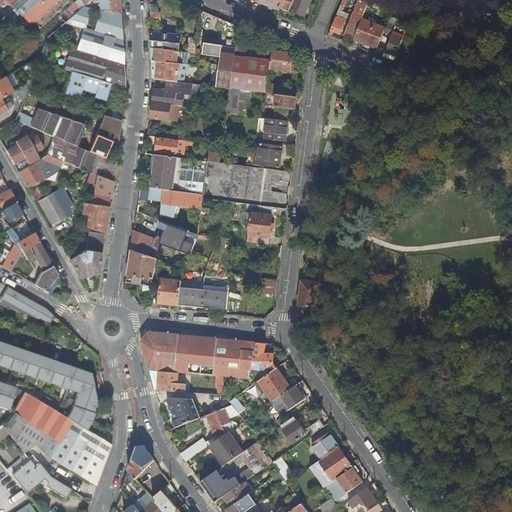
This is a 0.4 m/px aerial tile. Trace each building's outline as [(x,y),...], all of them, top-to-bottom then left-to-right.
[(3,0),(7,3),(16,12),(18,33),(29,27),(34,22),(58,0),(3,0)] [(77,0),(45,28),(46,39),(61,27),(64,24),(64,23),(84,7),(121,14),(120,0),(58,0),(34,22),(40,28),(70,0),(77,0)] [(253,0),(280,10),(283,0),(253,0)] [(283,0),(280,10),(289,14),(291,11),(294,0),(283,0)] [(294,0),(291,11),(305,16),(311,0),(294,0)] [(350,0),(343,0),(329,35),(332,36),(333,32),(341,35),(348,15),(345,13),(350,0)] [(359,0),(345,36),(354,40),(363,19),(369,0),(359,0)] [(154,5),(150,5),(151,21),(159,21),(159,13),(157,7),(155,8),(154,5)] [(64,23),(123,41),(121,14),(84,7),(64,23)] [(416,21),(417,21),(420,12),(414,10),(410,19),(416,21)] [(417,21),(424,70),(451,67),(452,67),(445,22),(420,12),(417,21)] [(354,40),(378,49),(384,32),(386,28),(363,19),(354,40)] [(61,27),(83,33),(105,40),(123,45),(123,41),(64,23),(64,24),(61,27)] [(405,33),(387,26),(386,28),(384,32),(392,35),(386,52),(387,53),(386,58),(394,61),(405,33)] [(83,33),(78,50),(101,57),(124,64),(123,45),(105,40),(83,33)] [(180,37),(152,33),(152,49),(178,52),(180,37)] [(188,38),(186,53),(195,54),(197,39),(188,38)] [(235,56),(245,58),(247,43),(237,41),(236,49),(235,56)] [(204,45),(204,47),(203,55),(213,57),(214,46),(204,45)] [(222,47),(214,46),(213,57),(220,57),(222,47)] [(222,47),(220,57),(221,58),(222,54),(233,56),(235,56),(236,49),(222,47)] [(126,90),(126,89),(124,67),(124,64),(101,57),(78,50),(70,48),(63,71),(70,74),(108,85),(126,90)] [(187,61),(183,61),(177,60),(178,52),(152,49),(153,60),(183,64),(187,65),(187,61)] [(292,55),(272,52),(271,62),(270,69),(293,72),(294,63),(291,63),(292,55)] [(228,89),(233,56),(222,54),(221,58),(220,69),(217,87),(228,89)] [(247,58),(245,58),(235,56),(230,89),(242,90),(247,58)] [(271,62),(265,61),(247,58),(242,90),(251,92),(266,94),(267,94),(268,87),(270,69),(271,62)] [(182,71),(183,64),(153,60),(154,79),(167,81),(178,82),(180,82),(182,71)] [(106,90),(108,85),(70,74),(63,95),(77,99),(79,90),(93,95),(92,98),(103,102),(106,90)] [(0,79),(0,99),(1,99),(13,92),(4,77),(0,79)] [(183,94),(184,83),(180,82),(178,82),(167,81),(166,91),(183,94)] [(28,88),(25,85),(15,90),(23,99),(26,92),(28,88)] [(125,96),(126,90),(108,85),(106,90),(125,96)] [(282,89),(268,87),(267,94),(277,95),(281,96),(282,89)] [(251,92),(242,90),(230,89),(228,100),(227,112),(227,113),(248,116),(250,99),(251,92)] [(181,106),(183,94),(166,91),(155,90),(155,95),(154,102),(179,105),(181,106)] [(265,101),(266,94),(251,92),(250,99),(265,101)] [(295,110),(296,98),(281,96),(277,95),(275,107),(295,110)] [(7,110),(1,99),(0,99),(0,119),(9,114),(9,113),(11,112),(9,109),(7,110)] [(177,122),(179,105),(154,102),(151,119),(177,122)] [(100,107),(98,114),(121,121),(122,113),(100,107)] [(33,119),(30,126),(53,137),(80,148),(88,128),(61,118),(37,109),(33,119)] [(15,120),(30,126),(33,119),(18,113),(15,120)] [(265,139),(285,141),(287,121),(268,119),(265,139)] [(17,144),(6,150),(14,164),(25,158),(29,164),(39,158),(36,151),(43,147),(36,135),(29,139),(26,135),(15,141),(17,144)] [(158,137),(148,136),(147,143),(157,144),(156,153),(176,155),(176,154),(182,155),(183,148),(192,149),(193,142),(181,140),(180,144),(178,144),(178,141),(158,138),(158,137)] [(53,137),(47,155),(61,161),(89,172),(90,172),(93,174),(112,182),(115,163),(99,157),(80,148),(53,137)] [(260,144),(258,154),(257,165),(279,168),(282,147),(260,144)] [(221,146),(212,145),(210,161),(219,162),(221,146)] [(59,166),(61,161),(47,155),(46,155),(18,172),(26,186),(43,176),(40,172),(43,170),(41,168),(48,162),(53,164),(59,166)] [(178,158),(156,155),(152,187),(203,194),(205,183),(186,180),(188,169),(179,168),(176,168),(178,158)] [(219,163),(207,161),(206,172),(205,183),(203,194),(203,198),(210,199),(248,204),(272,207),(287,209),(292,172),(219,163)] [(188,169),(186,180),(205,183),(206,172),(188,169)] [(69,183),(80,200),(87,180),(90,172),(89,172),(69,183)] [(93,174),(90,172),(87,180),(92,181),(93,178),(96,179),(93,193),(94,193),(93,196),(90,196),(89,204),(108,207),(112,182),(93,174)] [(201,209),(203,198),(203,194),(152,187),(141,186),(139,200),(153,202),(153,199),(165,200),(162,213),(171,215),(177,219),(183,208),(201,209)] [(64,190),(62,187),(48,195),(38,201),(52,226),(72,214),(68,207),(72,205),(64,190)] [(43,188),(32,195),(36,202),(38,201),(48,195),(43,188)] [(0,194),(0,211),(1,211),(16,202),(8,190),(0,194)] [(207,227),(210,199),(203,198),(201,209),(199,227),(207,227)] [(8,223),(23,214),(16,202),(1,211),(8,223)] [(88,215),(86,227),(89,228),(104,233),(108,207),(89,204),(83,203),(82,214),(88,215)] [(248,212),(248,216),(251,217),(250,219),(249,226),(249,232),(247,241),(268,244),(269,236),(270,236),(273,215),(271,215),(272,207),(248,204),(248,212)] [(0,217),(0,232),(1,234),(6,231),(9,229),(0,217)] [(159,243),(190,255),(194,246),(185,242),(189,231),(178,227),(167,223),(159,243)] [(20,241),(12,228),(9,229),(6,231),(14,244),(20,252),(22,251),(38,242),(33,233),(20,241)] [(79,277),(98,273),(104,233),(89,228),(87,242),(85,250),(71,258),(68,253),(66,254),(79,277)] [(147,255),(157,258),(162,247),(153,244),(155,239),(134,231),(131,249),(147,255)] [(22,251),(27,261),(34,257),(36,260),(43,271),(52,266),(38,242),(22,251)] [(14,244),(1,266),(10,271),(20,252),(14,244)] [(126,282),(152,286),(153,277),(157,259),(147,255),(131,249),(126,282)] [(43,290),(57,274),(52,266),(43,271),(40,272),(34,284),(43,290)] [(61,281),(57,274),(43,290),(49,293),(61,281)] [(160,303),(179,305),(182,281),(162,279),(160,303)] [(229,284),(182,280),(182,281),(179,305),(226,310),(229,284)] [(275,294),(276,283),(260,282),(259,293),(275,294)] [(320,284),(303,282),(299,307),(316,309),(320,284)] [(26,297),(6,286),(0,297),(0,304),(39,318),(50,323),(54,316),(46,309),(46,308),(26,297)] [(67,292),(60,299),(65,301),(70,296),(67,292)] [(142,342),(150,370),(176,372),(180,336),(150,333),(142,342)] [(176,372),(178,373),(215,376),(218,339),(180,336),(176,372)] [(249,379),(250,380),(252,369),(253,364),(257,343),(218,339),(215,376),(226,377),(225,387),(225,388),(243,390),(245,379),(249,380),(249,379)] [(91,373),(0,342),(0,366),(68,390),(77,393),(71,410),(67,418),(87,430),(92,422),(98,404),(91,373)] [(264,354),(266,343),(257,343),(253,364),(260,365),(263,365),(263,370),(273,370),(274,355),(264,354)] [(292,389),(278,368),(260,381),(274,402),(292,389)] [(177,383),(178,373),(176,372),(150,370),(150,371),(151,374),(157,374),(157,377),(160,377),(159,382),(153,382),(156,390),(186,392),(187,384),(177,383)] [(308,395),(311,393),(303,381),(292,389),(274,402),(283,415),(307,398),(304,393),(305,392),(308,395)] [(0,406),(8,410),(15,388),(0,382),(0,406)] [(19,419),(51,457),(51,458),(96,486),(111,445),(87,430),(67,418),(56,411),(45,404),(39,401),(25,392),(13,412),(19,419)] [(49,398),(43,394),(39,401),(45,404),(49,398)] [(56,411),(60,405),(49,398),(45,404),(56,411)] [(174,420),(177,427),(201,418),(193,399),(168,399),(176,419),(174,420)] [(208,415),(213,427),(222,423),(223,426),(214,430),(216,436),(219,440),(228,434),(240,425),(238,423),(239,423),(233,421),(232,421),(231,419),(241,415),(233,405),(208,415)] [(49,458),(51,457),(19,419),(13,412),(2,425),(8,432),(23,453),(23,452),(35,444),(49,458)] [(307,434),(296,417),(282,426),(294,443),(307,434)] [(309,426),(314,434),(325,427),(320,419),(309,426)] [(279,437),(275,431),(269,435),(273,441),(279,437)] [(313,444),(323,459),(340,447),(330,433),(313,444)] [(242,454),(228,434),(219,440),(210,446),(209,446),(223,467),(224,466),(242,454)] [(216,436),(207,442),(210,446),(219,440),(216,436)] [(205,438),(181,454),(187,462),(209,446),(210,446),(207,442),(205,438)] [(223,472),(221,469),(218,470),(213,474),(201,482),(216,503),(225,496),(233,490),(247,480),(274,462),(270,456),(260,441),(242,454),(224,466),(228,473),(246,461),(251,468),(237,478),(236,477),(228,483),(221,473),(223,472)] [(129,470),(137,480),(156,461),(145,446),(138,447),(129,470)] [(354,468),(340,447),(323,459),(320,461),(334,481),(354,468)] [(283,448),(270,456),(274,462),(281,457),(287,453),(283,448)] [(24,454),(6,469),(11,475),(29,460),(27,458),(24,454)] [(32,454),(27,458),(29,460),(34,466),(38,462),(32,454)] [(295,478),(281,457),(274,462),(281,472),(288,482),(295,478)] [(65,498),(71,490),(50,477),(38,462),(34,466),(29,460),(11,475),(26,493),(39,482),(65,498)] [(311,467),(325,487),(328,485),(334,481),(320,461),(311,467)] [(354,468),(334,481),(328,485),(339,500),(364,482),(356,471),(359,470),(357,466),(354,468)] [(209,468),(197,476),(201,482),(213,474),(209,468)] [(277,475),(284,485),(288,482),(281,472),(277,475)] [(148,477),(141,484),(154,499),(170,485),(171,484),(165,475),(154,483),(148,477)] [(255,491),(247,480),(233,490),(225,496),(232,506),(249,494),(255,491)] [(171,493),(175,489),(171,484),(170,485),(154,499),(155,501),(165,511),(176,511),(179,510),(179,509),(169,497),(172,494),(171,493)] [(368,488),(349,501),(354,508),(362,503),(363,505),(365,503),(368,507),(377,501),(368,488)] [(249,494),(254,500),(256,499),(255,497),(258,495),(255,491),(249,494)] [(290,497),(296,507),(303,503),(296,493),(290,497)] [(228,509),(229,511),(245,511),(256,505),(254,500),(249,494),(232,506),(228,509)] [(322,507),(324,511),(333,511),(340,507),(334,499),(322,507)] [(165,511),(155,501),(142,511),(165,511)] [(35,511),(30,503),(16,511),(35,511)] [(306,511),(308,511),(303,503),(296,507),(289,511),(306,511)]
